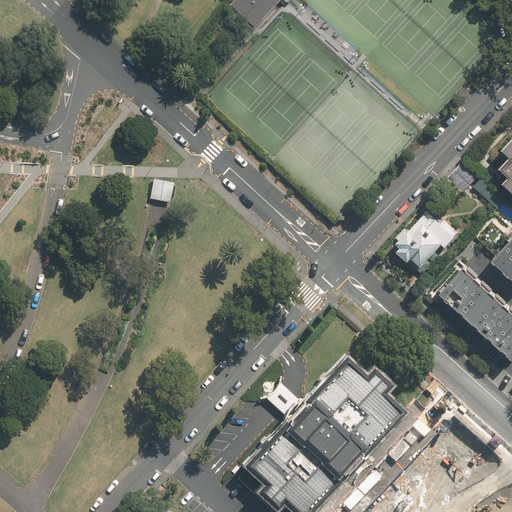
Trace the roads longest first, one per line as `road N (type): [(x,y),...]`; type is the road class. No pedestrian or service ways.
road 1 (residential): [(45,0),(334,265)]
road 2 (residential): [(110,511),(334,265)]
road 3 (residential): [(334,265),(511,71)]
road 4 (residential): [(511,426),(334,265)]
